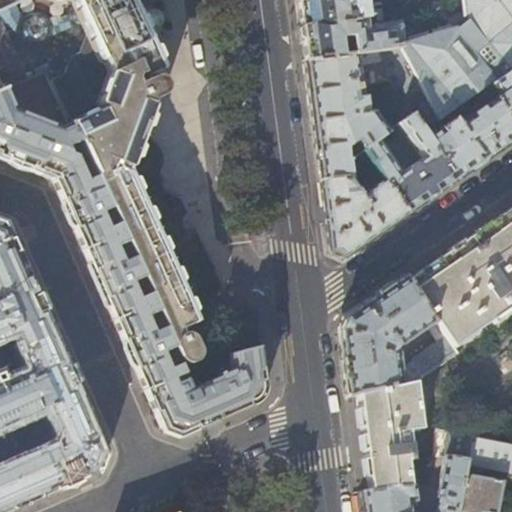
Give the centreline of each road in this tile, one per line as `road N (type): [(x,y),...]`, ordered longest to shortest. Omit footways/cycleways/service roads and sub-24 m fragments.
road 1 (residential): [(0,191),(27,199),(149,480)]
road 2 (tertiary): [(257,0),(293,315)]
road 3 (residential): [(293,315),(511,168)]
road 4 (residential): [(307,418),(149,480)]
